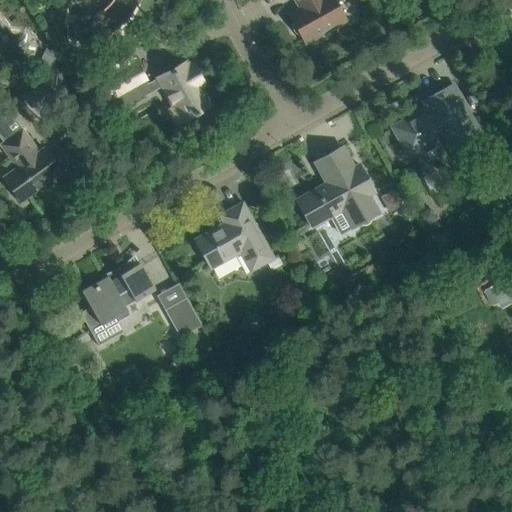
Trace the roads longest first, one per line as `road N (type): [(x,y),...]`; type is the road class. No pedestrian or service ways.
road 1 (residential): [(287,126),(39,269),(22,271),(0,249)]
road 2 (track): [(22,271),(162,511)]
road 3 (residential): [(511,40),(454,32),(287,126)]
road 4 (residential): [(287,126),(216,0)]
